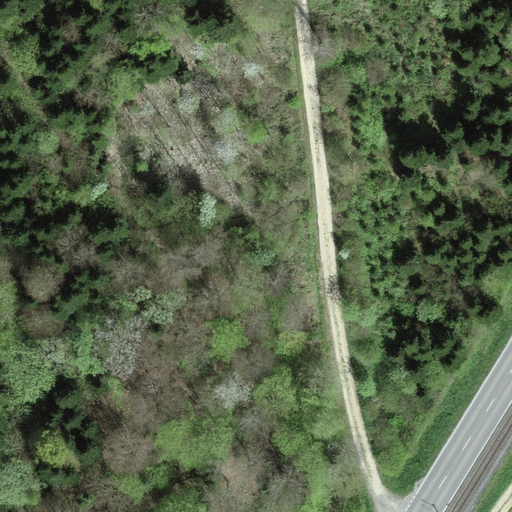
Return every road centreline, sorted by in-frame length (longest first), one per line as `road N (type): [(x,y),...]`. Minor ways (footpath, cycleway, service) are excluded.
road 1 (track): [(382,511),(334,297),(302,0)]
road 2 (secondary): [(420,511),(511,365)]
